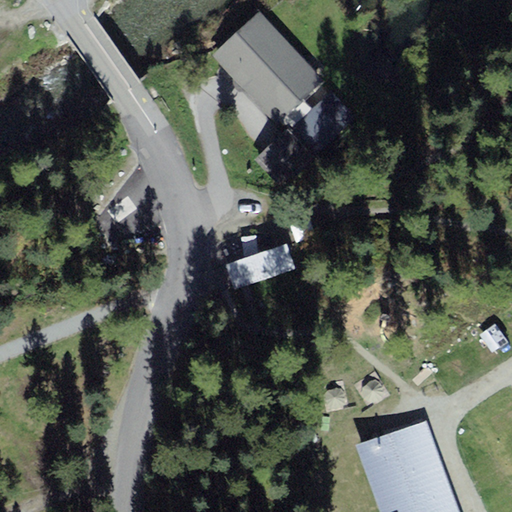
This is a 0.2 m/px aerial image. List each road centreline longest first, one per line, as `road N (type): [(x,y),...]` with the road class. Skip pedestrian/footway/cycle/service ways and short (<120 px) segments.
road 1 (track): [(0,359),(183,269),(419,172),(511,117)]
road 2 (unclassified): [(61,0),(170,166),(188,222),(170,339),(146,400),(135,511)]
road 3 (track): [(460,511),(441,464),(442,429),(511,368)]
road 4 (track): [(137,457),(19,511)]
